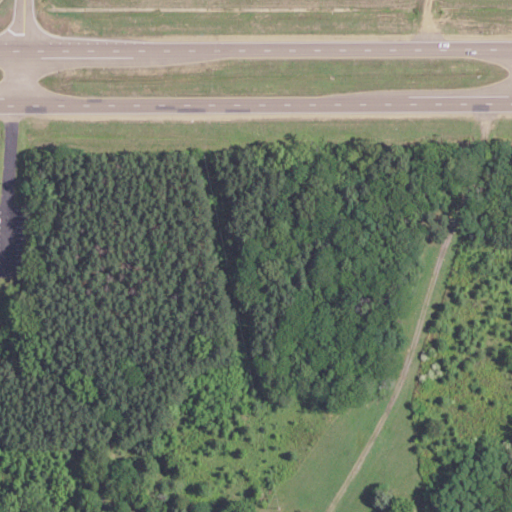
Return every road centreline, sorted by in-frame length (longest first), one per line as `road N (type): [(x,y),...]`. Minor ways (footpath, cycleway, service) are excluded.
road 1 (trunk): [(511,47),(0,51)]
road 2 (trunk): [(0,105),(511,103)]
